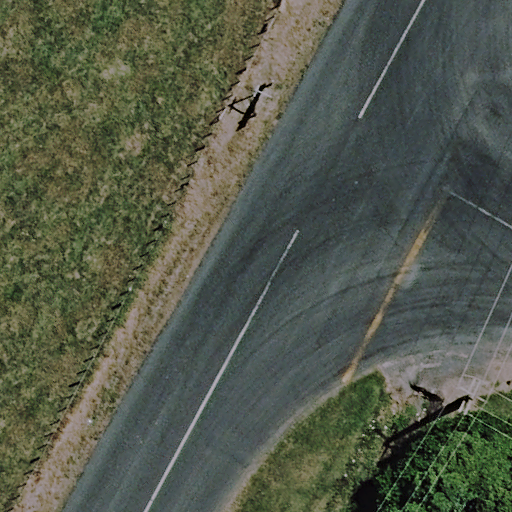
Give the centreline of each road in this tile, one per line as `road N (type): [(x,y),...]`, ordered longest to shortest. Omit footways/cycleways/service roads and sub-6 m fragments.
road 1 (unclassified): [(140,511),(341,132)]
road 2 (unclassified): [(341,132),(511,231)]
road 3 (unclassified): [(341,132),(412,0)]
